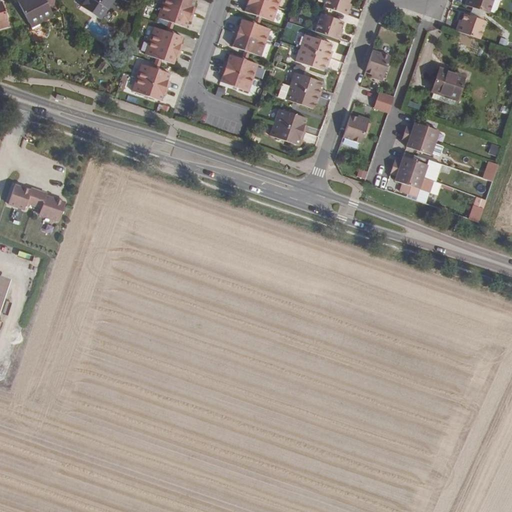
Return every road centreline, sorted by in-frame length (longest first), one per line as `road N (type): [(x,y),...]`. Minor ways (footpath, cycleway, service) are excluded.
road 1 (secondary): [(313,191),(0,89)]
road 2 (secondary): [(0,100),(309,204)]
road 3 (secondary): [(309,204),(406,243),(511,272)]
road 4 (secondary): [(511,265),(313,191)]
road 5 (residential): [(313,191),(378,4),(387,0)]
road 6 (residential): [(434,5),(375,180)]
road 7 (residential): [(223,0),(194,89),(203,103),(248,119)]
